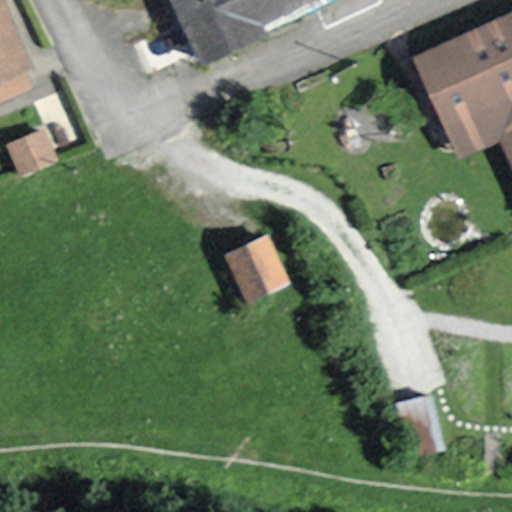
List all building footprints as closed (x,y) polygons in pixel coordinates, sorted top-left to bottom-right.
[(165,0),(199,71),(264,41),(260,32),(328,0),(165,0)] [(0,92),(33,77),(0,5),(0,92)] [(456,166),(499,146),(511,173),(511,16),(408,66),(456,166)] [(53,164),(40,136),(7,151),(20,179),(53,164)] [(288,289),(265,242),(224,261),(247,309),(288,289)]
